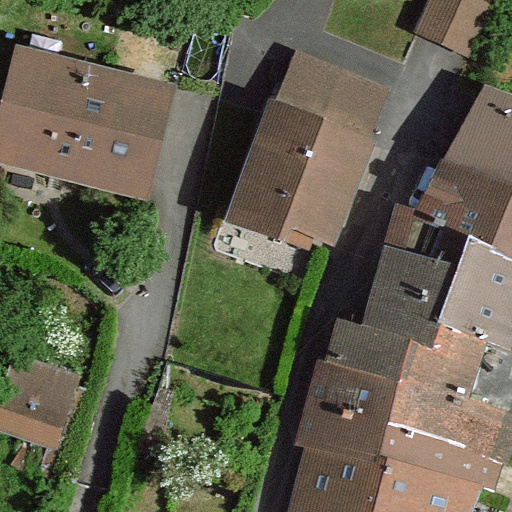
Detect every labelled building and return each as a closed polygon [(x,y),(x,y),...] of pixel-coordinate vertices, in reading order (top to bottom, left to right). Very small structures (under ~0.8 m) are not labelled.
[(438,0),(425,29),(468,47),(491,0),(438,0)] [(274,110),(362,140),(379,91),(291,61),(274,110)] [(6,139),(69,157),(66,169),(135,186),(160,98),(102,83),(28,62),(6,139)] [(511,105),(485,95),(454,153),(510,176),(511,176),(511,105)] [(362,140),(274,110),(234,221),(281,240),(287,226),(329,244),(369,143),(362,140)] [(69,157),(6,139),(3,150),(66,169),(69,157)] [(511,176),(510,176),(454,153),(423,214),(407,208),(396,245),(473,279),(489,246),(511,257),(511,176)] [(473,279),(396,245),(371,327),(445,353),(460,318),(511,337),(511,332),(511,257),(489,246),(473,279)] [(340,356),(511,411),(511,336),(511,337),(460,318),(445,353),(371,327),(348,319),(340,356)] [(503,454),(511,428),(511,411),(340,356),(319,442),(454,469),(484,477),(495,480),(503,454)] [(71,382),(28,368),(8,425),(27,431),(51,439),(61,410),(71,382)] [(454,469),(319,442),(301,511),(470,511),(484,477),(454,469)]
